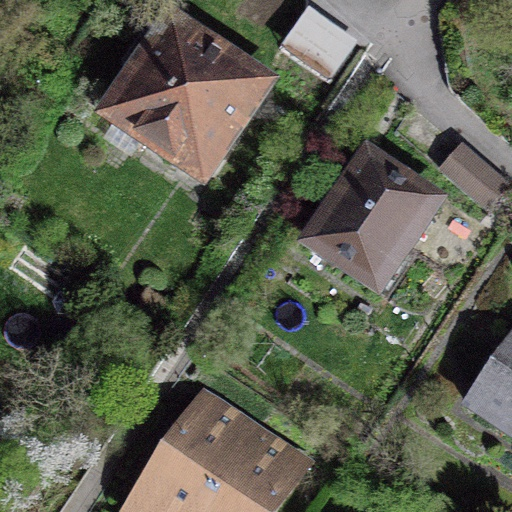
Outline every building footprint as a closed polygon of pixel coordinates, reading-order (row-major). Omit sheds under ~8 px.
[(337,89),(367,43),(311,8),(279,52),(337,89)] [(267,101),(152,25),(72,146),(187,222),(267,101)] [(463,149),(444,172),(489,209),(508,187),(463,149)] [(464,224),(365,152),(289,257),(388,329),(464,224)] [(511,347),(463,431),(511,459),(511,347)] [(129,511),(202,511),(252,437),(201,404),(129,511)] [(272,511),(301,470),(252,437),(202,511),(272,511)]
